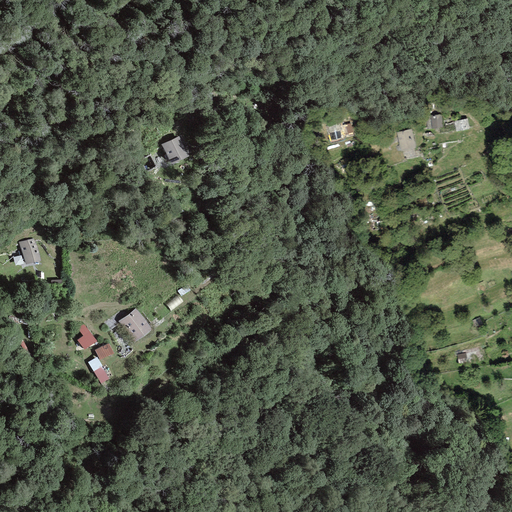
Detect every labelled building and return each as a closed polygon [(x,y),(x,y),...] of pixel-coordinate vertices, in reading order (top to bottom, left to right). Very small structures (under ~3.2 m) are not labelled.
[(441,115),(431,116),(432,129),(443,127),(441,115)] [(466,120),(455,122),(457,131),(468,129),(466,120)] [(351,123),(341,126),(344,137),(354,134),(351,123)] [(410,129),(396,133),(400,152),(415,148),(410,129)] [(179,139),(162,146),(171,166),(188,159),(179,139)] [(34,239),(20,243),(26,266),(41,262),(34,239)] [(188,301),(181,293),(167,305),(174,313),(188,301)] [(137,310),(119,323),(136,346),(154,332),(137,310)] [(87,324),(79,328),(85,338),(79,341),(85,351),(99,343),(87,324)] [(111,344),(97,351),(102,362),(116,355),(111,344)] [(479,347),(456,352),(458,363),(481,359),(479,347)]
